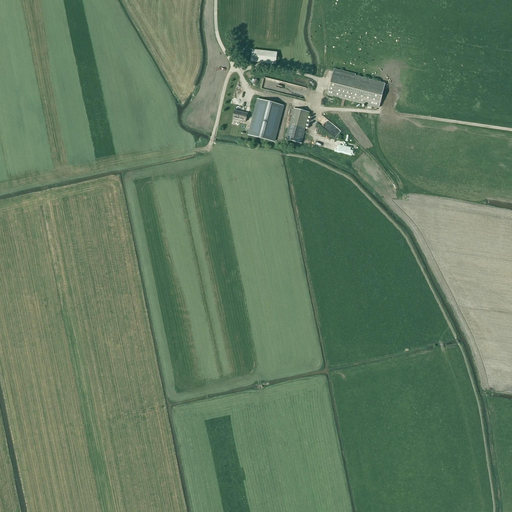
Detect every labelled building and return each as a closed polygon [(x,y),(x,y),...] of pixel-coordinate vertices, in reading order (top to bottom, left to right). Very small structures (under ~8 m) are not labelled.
[(251,62),(256,62),(276,65),(277,53),(252,50),(251,62)] [(379,108),(385,84),(355,77),(356,75),(334,70),(327,95),(379,108)] [(283,102),(258,96),(248,132),(273,139),(283,102)] [(309,113),(293,108),(285,139),(301,143),(309,113)] [(245,122),(247,114),(235,111),(233,119),(245,122)] [(318,122),(336,137),(341,130),(323,115),(318,122)]
